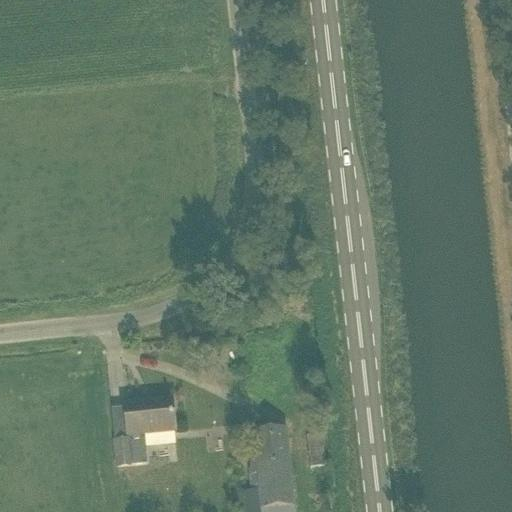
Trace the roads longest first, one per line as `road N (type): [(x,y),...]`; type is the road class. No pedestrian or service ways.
road 1 (unclassified): [(0,341),(109,330),(189,306),(234,270),(256,199),(234,0)]
road 2 (primary): [(380,511),(323,0)]
road 3 (track): [(511,165),(493,0)]
